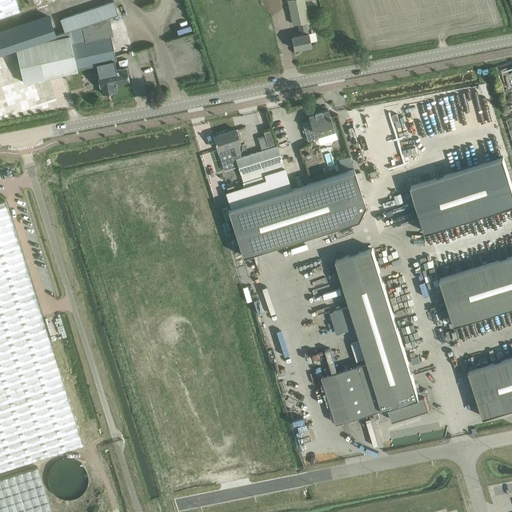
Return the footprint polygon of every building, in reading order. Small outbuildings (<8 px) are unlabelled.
[(0,0),(0,16),(19,10),(15,0),(0,0)] [(304,0),(288,0),(293,23),(299,22),(301,34),(292,36),(292,39),(294,49),(311,45),(308,33),(305,21),(308,20),(306,11),(304,0)] [(43,8),(0,22),(0,76),(19,70),(21,70),(16,48),(23,82),(44,78),(78,70),(77,68),(97,64),(109,61),(114,60),(116,60),(115,56),(110,35),(85,40),(82,26),(52,36),(43,8)] [(99,73),(97,74),(99,87),(101,87),(102,93),(116,90),(114,83),(129,80),(126,68),(116,70),(114,60),(109,61),(97,64),(98,71),(99,73)] [(0,122),(56,113),(54,98),(0,107),(0,122)] [(335,132),(333,124),(328,109),(314,113),(315,118),(302,122),(308,140),(335,132)] [(236,158),(242,156),(238,144),(240,143),(236,129),(213,136),(216,146),(217,149),(222,163),(236,158)] [(263,131),(267,146),(274,144),(269,129),(263,131)] [(236,158),(243,180),(242,186),(226,191),(231,208),(291,189),(282,160),(277,145),(242,156),(236,158)] [(126,158),(129,175),(146,172),(143,155),(126,158)] [(350,155),(339,159),(342,169),(353,165),(350,155)] [(511,184),(503,156),(411,185),(425,232),(511,204),(511,184)] [(243,255),(359,217),(365,205),(354,169),(291,189),(231,208),(228,209),(243,255)] [(0,470),(36,459),(83,445),(43,320),(5,200),(0,201),(0,470)] [(322,376),(336,423),(388,407),(392,420),(429,408),(425,395),(419,396),(405,353),(372,247),(336,259),(368,362),(322,376)] [(511,255),(440,278),(454,324),(511,306),(511,255)] [(511,356),(469,370),(483,417),(511,407),(511,356)] [(0,478),(0,511),(52,511),(38,466),(0,478)]
